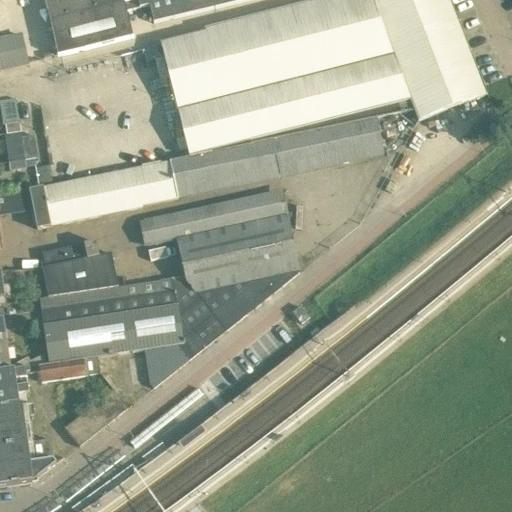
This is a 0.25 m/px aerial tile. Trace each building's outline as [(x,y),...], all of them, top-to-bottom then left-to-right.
[(254,0),(44,0),(57,57),(133,38),(126,12),(140,10),(149,7),(153,24),(254,0)] [(461,28),(449,0),(320,0),(204,30),(205,33),(160,44),(175,101),(461,28)] [(487,96),(484,88),(461,28),(175,101),(189,158),(189,159),(376,119),(414,112),(418,123),(487,96)] [(0,70),(28,64),(23,36),(0,41),(0,70)] [(169,162),(169,163),(177,200),(383,157),(384,156),(376,119),(189,159),(189,158),(169,162)] [(6,135),(20,134),(21,133),(19,124),(5,126),(6,135)] [(25,160),(25,161),(37,159),(34,136),(20,138),(23,152),(7,154),(8,163),(25,160)] [(26,170),(25,161),(25,160),(8,163),(9,172),(26,170)] [(169,163),(29,191),(0,197),(0,214),(33,210),(37,231),(142,209),(142,207),(177,200),(169,163)] [(144,249),(176,242),(285,218),(279,192),(140,222),(141,226),(140,227),(144,249)] [(183,276),(183,277),(196,294),(299,272),(287,217),(285,218),(176,242),(185,276),(183,276)] [(99,259),(99,257),(96,243),(89,244),(42,254),(45,269),(45,270),(99,259)] [(42,270),(48,298),(48,299),(118,288),(116,279),(111,255),(99,257),(99,259),(45,270),(45,269),(42,270)] [(299,272),(196,294),(227,332),(299,274),(299,273),(299,272)] [(227,332),(196,294),(183,277),(171,279),(171,280),(118,288),(48,299),(39,300),(41,312),(43,327),(42,327),(48,362),(48,365),(97,358),(97,359),(144,352),(149,351),(163,349),(177,347),(189,362),(227,332)] [(292,314),(301,326),(310,319),(300,307),(292,314)] [(0,372),(10,371),(6,347),(0,347),(0,372)] [(177,347),(163,349),(179,370),(189,362),(177,347)] [(170,377),(179,370),(163,349),(149,351),(170,377)] [(150,386),(153,390),(153,391),(170,377),(149,351),(144,352),(150,386)] [(31,369),(39,368),(49,366),(48,365),(48,362),(44,362),(41,357),(30,362),(31,369)] [(31,369),(30,362),(28,358),(15,365),(16,371),(31,369)] [(100,375),(97,359),(97,358),(48,365),(49,366),(39,368),(39,373),(41,384),(100,375)] [(0,406),(19,404),(18,396),(29,395),(28,386),(27,386),(26,380),(27,380),(26,375),(39,373),(39,368),(31,369),(16,371),(15,371),(10,372),(10,371),(0,372),(0,406)] [(113,392),(103,399),(118,418),(128,410),(113,392)] [(103,399),(93,407),(108,426),(118,418),(103,399)] [(20,405),(19,404),(0,406),(0,488),(32,484),(32,480),(38,479),(56,465),(53,460),(50,441),(27,444),(21,405),(20,405)] [(93,407),(84,415),(99,433),(108,426),(93,407)] [(84,415),(74,422),(89,441),(99,433),(84,415)] [(64,430),(79,448),(79,449),(89,441),(74,422),(64,430)]
